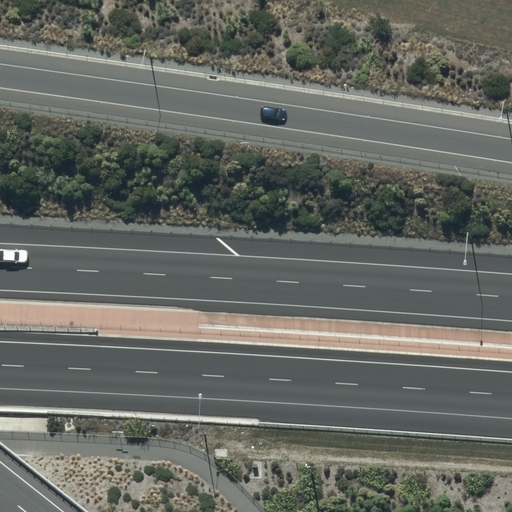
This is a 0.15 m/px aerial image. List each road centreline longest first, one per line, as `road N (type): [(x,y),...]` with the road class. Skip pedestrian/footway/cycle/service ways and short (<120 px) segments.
road 1 (motorway): [(0,76),(511,150)]
road 2 (motorway): [(511,395),(0,364)]
road 3 (motorway): [(0,266),(511,297)]
